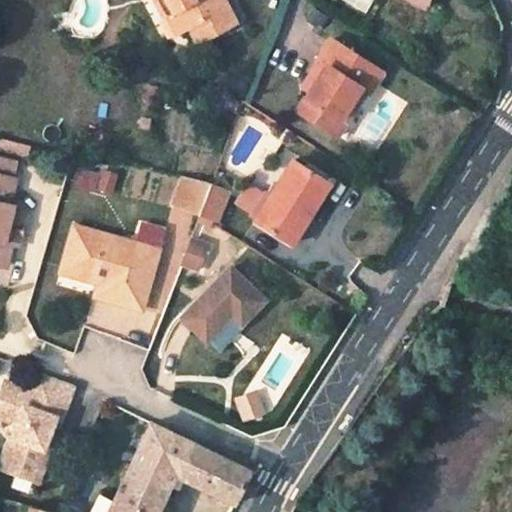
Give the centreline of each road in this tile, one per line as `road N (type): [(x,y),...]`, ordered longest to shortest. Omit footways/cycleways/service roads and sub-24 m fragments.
road 1 (tertiary): [(511,128),(287,469)]
road 2 (residential): [(101,376),(287,469)]
